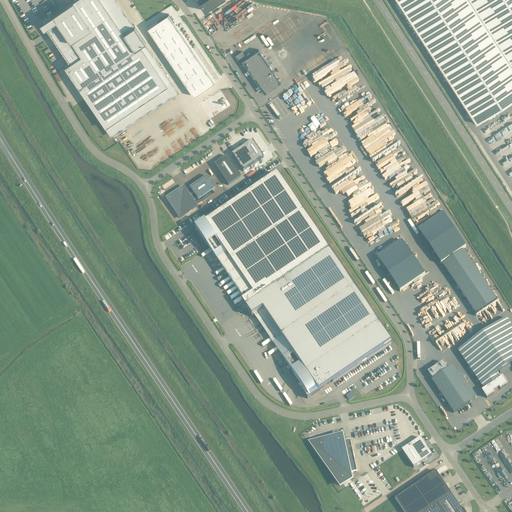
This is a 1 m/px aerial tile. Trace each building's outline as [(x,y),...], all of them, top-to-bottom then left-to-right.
[(72,0),(53,13),(51,11),(40,19),(41,21),(40,22),(68,63),(65,66),(105,126),(168,84),(141,44),(145,41),(146,41),(135,25),(134,25),(123,32),(101,0),(72,0)] [(200,0),(199,1),(204,10),(219,0),(200,0)] [(511,99),(511,0),(397,0),(476,123),(511,99)] [(157,20),(147,27),(194,95),(214,81),(174,21),(168,13),(157,20)] [(242,50),(235,55),(241,64),(244,62),(264,93),(281,82),(258,48),(246,57),(242,50)] [(483,131),(508,175),(511,173),(511,158),(509,160),(507,157),(505,158),(488,129),(483,131)] [(264,157),(252,140),(232,154),(243,171),(264,157)] [(241,177),(227,156),(214,164),(228,185),(241,177)] [(311,396),(333,381),(391,342),(277,174),(194,230),(252,316),(257,313),(276,342),(273,344),(299,382),(297,383),(307,399),(311,396)] [(183,187),(167,198),(180,218),(197,207),(196,206),(200,203),(198,200),(216,188),(207,176),(189,188),(190,188),(186,191),(183,187)] [(422,178),(413,183),(420,194),(429,189),(427,184),(421,188),(419,184),(424,181),(422,178)] [(376,187),(373,188),(364,181),(345,205),(348,212),(362,194),(360,206),(365,210),(355,214),(358,216),(354,218),(357,226),(359,225),(361,231),(378,225),(380,226),(363,233),(363,235),(395,223),(393,216),(386,219),(389,214),(383,213),(386,210),(380,209),(384,204),(374,196),(376,187)] [(420,200),(434,195),(432,190),(418,195),(420,200)] [(431,210),(434,215),(444,210),(442,205),(431,210)] [(381,231),(377,233),(380,238),(379,239),(375,234),(371,237),(375,242),(372,244),(374,247),(387,239),(381,231)] [(497,300),(463,250),(442,264),(476,314),(497,300)] [(401,281),(402,282),(417,272),(412,265),(399,274),(394,278),(397,283),(401,281)] [(427,283),(405,295),(408,301),(430,288),(427,283)] [(436,294),(412,306),(414,311),(438,299),(436,294)] [(487,398),(494,393),(494,392),(500,388),(500,389),(507,384),(502,377),(500,378),(497,372),(511,363),(511,326),(506,318),(457,350),(484,389),(482,391),(487,398)] [(446,368),(442,362),(427,372),(432,378),(446,368)] [(431,380),(454,413),(475,399),(452,366),(431,380)] [(469,414),(453,423),(455,427),(471,417),(469,414)] [(341,435),(310,442),(340,485),(350,478),(349,472),(356,471),(350,439),(342,441),(341,435)] [(409,445),(421,462),(432,455),(420,437),(409,445)] [(413,468),(421,462),(409,445),(401,450),(413,468)] [(495,468),(503,480),(508,477),(500,464),(495,468)] [(488,470),(485,471),(492,484),(495,482),(488,470)] [(461,510),(435,471),(394,498),(403,511),(464,511),(463,510),(463,509),(461,510)]
